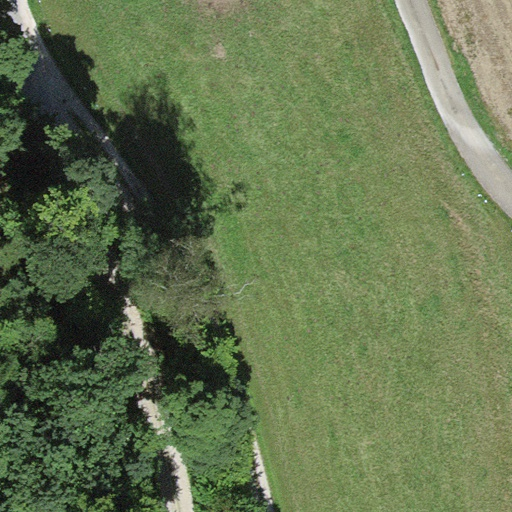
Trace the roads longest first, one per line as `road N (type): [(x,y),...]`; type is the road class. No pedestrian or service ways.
road 1 (track): [(12,29),(214,324),(268,511)]
road 2 (track): [(175,511),(162,424),(12,29)]
road 3 (residential): [(511,202),(458,130),(402,0)]
